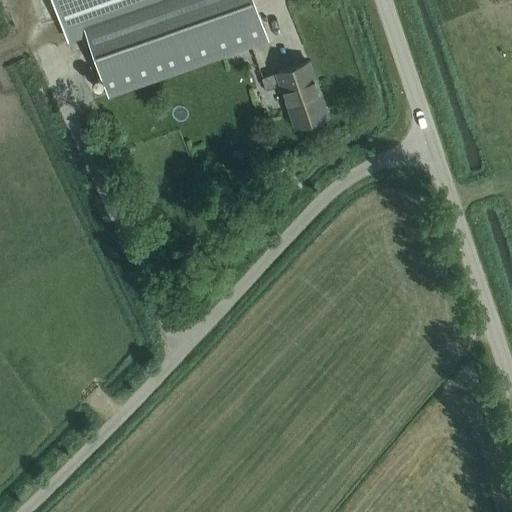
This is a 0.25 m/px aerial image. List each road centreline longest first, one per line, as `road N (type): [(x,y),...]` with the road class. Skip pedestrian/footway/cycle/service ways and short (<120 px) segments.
road 1 (unclassified): [(26,511),(330,192),(430,142)]
road 2 (unclassified): [(511,390),(430,142)]
road 3 (unclassified): [(430,142),(382,0)]
